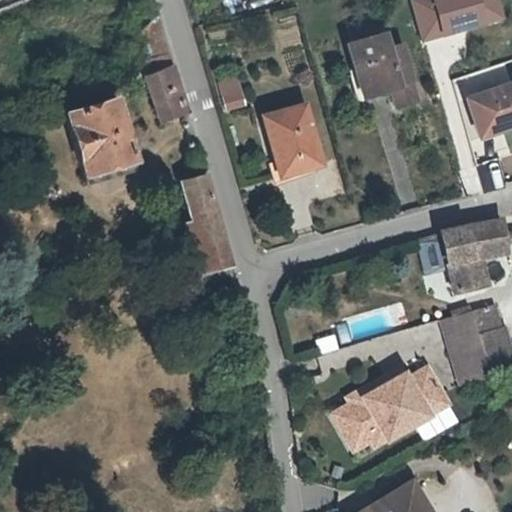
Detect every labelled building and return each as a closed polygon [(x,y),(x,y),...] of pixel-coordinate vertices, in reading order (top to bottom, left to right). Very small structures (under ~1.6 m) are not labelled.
[(496,0),(406,0),(418,40),(501,16),(496,0)] [(359,86),(389,78),(394,98),(415,93),(399,37),(385,41),(381,27),(376,28),(371,13),(345,21),(349,36),(345,37),(359,86)] [(159,71),(170,67),(155,18),(145,30),(159,71)] [(184,113),(170,67),(159,71),(144,77),(158,124),(184,113)] [(477,133),(503,125),(506,134),(511,137),(511,81),(467,96),(477,133)] [(223,106),(240,102),(237,89),(219,93),(223,106)] [(63,116),(81,179),(132,164),(115,101),(63,116)] [(277,170),(317,158),(301,101),(261,112),(277,170)] [(199,272),(228,265),(203,178),(178,185),(190,224),(186,225),(197,263),(199,272)] [(483,260),(507,255),(501,222),(441,234),(447,266),(453,294),(461,293),(485,288),(482,275),(479,271),(477,260),(483,260)] [(199,272),(197,263),(171,269),(176,287),(231,273),(228,265),(199,272)] [(488,366),(511,358),(511,351),(504,327),(498,328),(493,311),(472,317),(482,347),(488,366)] [(446,342),(451,357),(482,347),(472,317),(471,313),(439,321),(446,342)] [(488,366),(482,347),(451,357),(460,387),(491,376),(488,366)] [(398,367),(367,383),(374,395),(404,379),(398,367)] [(347,402),(329,411),(349,449),(367,439),(371,445),(445,405),(425,368),(404,379),(374,395),(367,383),(345,396),(347,402)] [(424,511),(409,484),(359,511),(424,511)]
